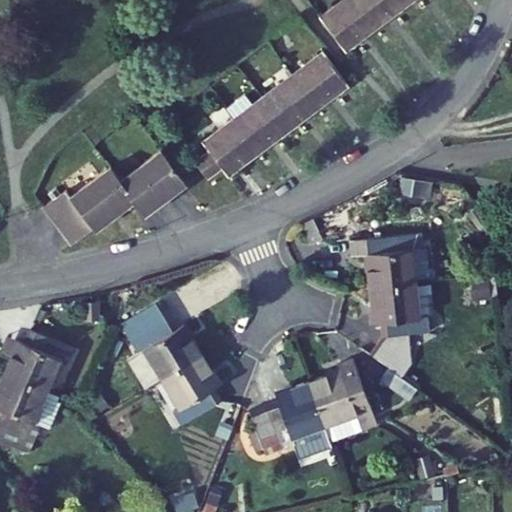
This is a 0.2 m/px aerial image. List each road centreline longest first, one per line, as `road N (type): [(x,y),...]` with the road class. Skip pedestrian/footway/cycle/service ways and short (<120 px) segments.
road 1 (residential): [(246,221),(358,170),(432,119),(474,66),(502,0)]
road 2 (residential): [(0,289),(106,267),(246,221)]
